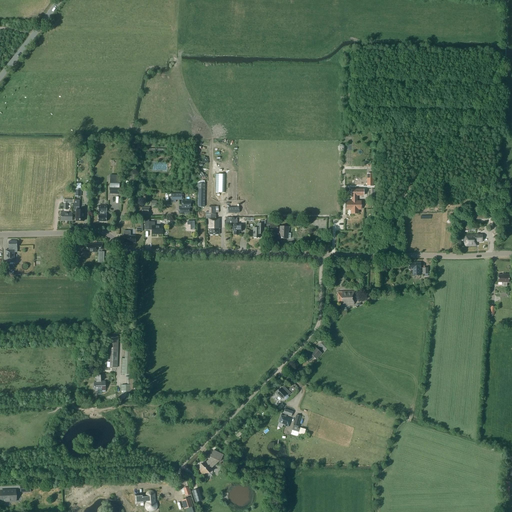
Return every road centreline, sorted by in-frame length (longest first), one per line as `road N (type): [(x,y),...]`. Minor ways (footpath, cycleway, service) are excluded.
road 1 (unclassified): [(177,475),(312,334),(320,254)]
road 2 (tertiary): [(320,254),(123,247)]
road 3 (tertiary): [(511,254),(320,254)]
road 4 (tertiary): [(123,247),(104,232),(0,234)]
